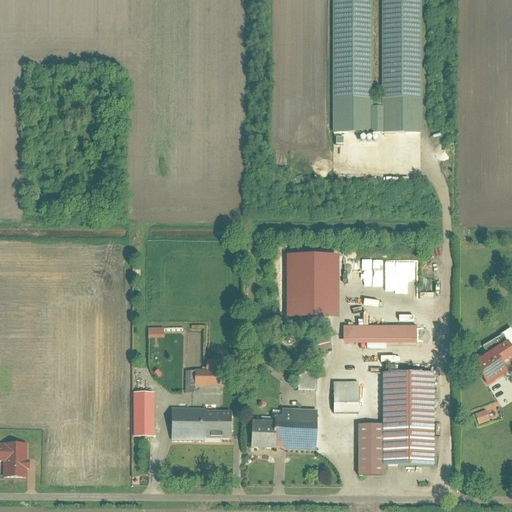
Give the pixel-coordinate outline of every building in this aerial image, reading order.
[(419,15),(418,0),(401,0),(401,1),(403,0),(407,0),(408,0),(413,0),(404,4),(411,4),(414,11),(407,14),(419,15)] [(332,89),(332,135),(383,135),(383,108),(371,108),(371,72),(365,72),(365,79),(359,79),(359,85),(353,86),(353,89),(332,89)] [(402,123),(414,123),(414,103),(403,103),(402,123)] [(341,258),(284,257),(284,317),(341,318),(341,258)] [(511,325),(478,344),(486,360),(471,368),(481,386),(511,368),(511,325)] [(343,347),(417,346),(417,328),(343,328),(343,347)] [(148,330),(148,340),(164,340),(164,330),(148,330)] [(331,351),(330,338),(310,340),(312,354),(331,351)] [(208,368),(184,367),(184,383),(207,384),(208,368)] [(420,372),(372,372),(372,425),(372,466),(421,466),(420,372)] [(347,380),(323,381),(323,411),(348,410),(347,380)] [(142,396),(130,396),(128,425),(141,426),(142,396)] [(476,406),(464,411),(469,422),(481,417),(476,406)] [(200,410),(168,410),(168,444),(201,444),(201,440),(225,440),(226,415),(200,414),(200,410)] [(275,431),(254,430),(253,455),(275,456),(276,451),(316,452),(317,415),(284,415),(284,422),(275,422),(275,431)] [(372,425),(348,425),(348,474),(372,474),(372,466),(372,425)] [(24,446),(3,446),(2,477),(23,478),(24,446)]
